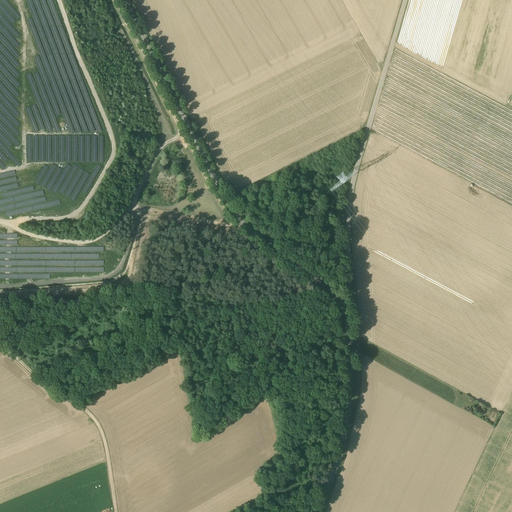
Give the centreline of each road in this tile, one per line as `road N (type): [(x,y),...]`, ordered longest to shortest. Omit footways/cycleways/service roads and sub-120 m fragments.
road 1 (track): [(59,0),(114,158),(70,219),(7,224),(21,234),(79,243),(133,202),(169,126),(110,0)]
road 2 (unclassified): [(335,310),(309,277),(235,218),(123,0)]
road 3 (unclassified): [(335,310),(345,283),(347,196),(403,0)]
road 4 (track): [(115,511),(95,419),(0,343)]
road 5 (unclassified): [(318,511),(350,392),(335,310)]
road 6 (track): [(133,202),(136,214),(113,274),(0,286)]
